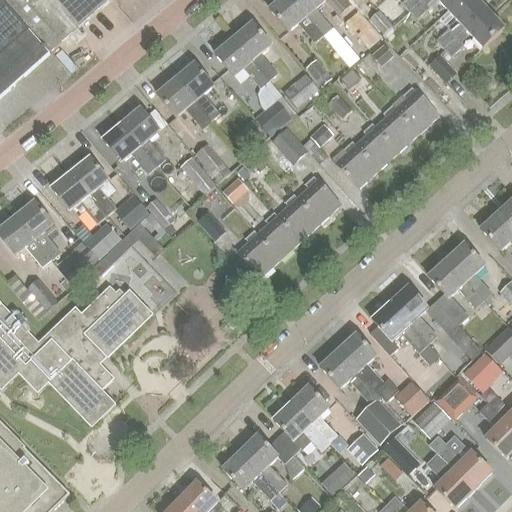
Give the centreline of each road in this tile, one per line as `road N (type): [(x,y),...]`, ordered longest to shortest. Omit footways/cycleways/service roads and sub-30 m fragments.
road 1 (residential): [(121,511),(511,144)]
road 2 (residential): [(0,155),(192,0)]
